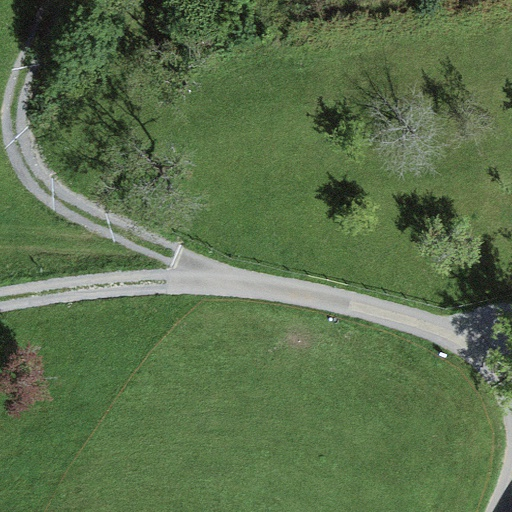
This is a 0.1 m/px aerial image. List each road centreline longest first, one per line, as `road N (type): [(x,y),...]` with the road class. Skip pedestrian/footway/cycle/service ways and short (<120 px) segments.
road 1 (track): [(56,0),(16,99),(17,157),(55,197),(223,281),(390,305),(511,344)]
road 2 (track): [(223,281),(0,300)]
